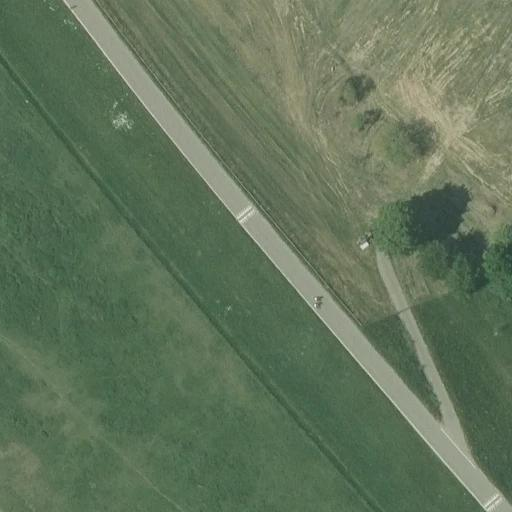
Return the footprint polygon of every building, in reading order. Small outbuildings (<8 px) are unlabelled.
[(493,0),(449,0),(445,6),(498,46),(511,28),(495,16),(502,7),(493,0)] [(442,29),(422,57),(459,84),(466,75),(482,87),(495,69),(442,29)] [(404,68),(383,95),(420,123),(427,113),(443,125),(456,107),(404,68)] [(511,117),(510,116),(498,133),(511,144),(511,117)] [(511,144),(498,133),(485,151),(511,171),(511,144)] [(511,171),(485,151),(471,168),(511,199),(511,198),(511,171)]
